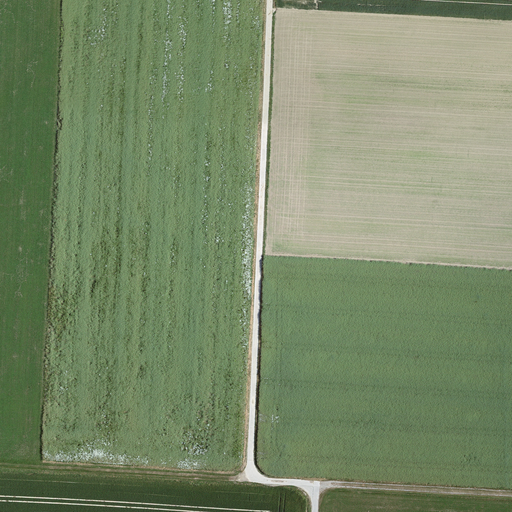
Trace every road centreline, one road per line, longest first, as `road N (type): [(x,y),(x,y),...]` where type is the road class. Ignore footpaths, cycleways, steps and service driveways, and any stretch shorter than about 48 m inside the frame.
road 1 (track): [(270,0),(250,467),(258,480),(312,487),(314,511)]
road 2 (track): [(251,476),(0,465)]
road 3 (track): [(312,487),(511,494)]
